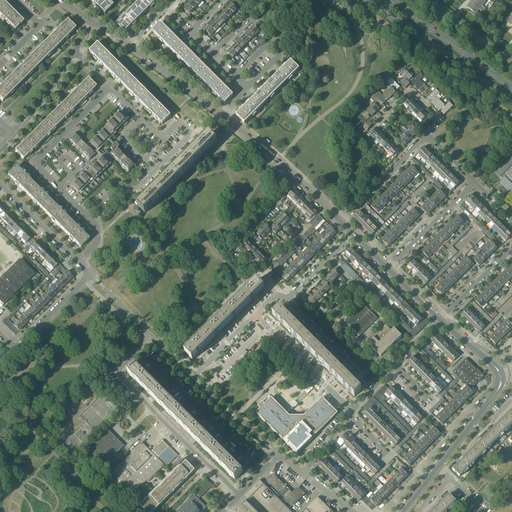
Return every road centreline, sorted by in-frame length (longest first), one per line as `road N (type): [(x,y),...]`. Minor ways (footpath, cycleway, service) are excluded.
road 1 (residential): [(238,495),(120,375),(138,349)]
road 2 (trunk): [(368,0),(511,104)]
road 3 (residential): [(261,471),(138,349)]
road 4 (residential): [(352,412),(254,315),(279,296)]
road 5 (trunk): [(511,88),(389,0)]
road 6 (residential): [(58,188),(34,163),(109,87)]
road 7 (residential): [(13,347),(89,274),(78,262)]
road 8 (residential): [(340,223),(426,137)]
road 9 (residential): [(387,269),(472,183)]
